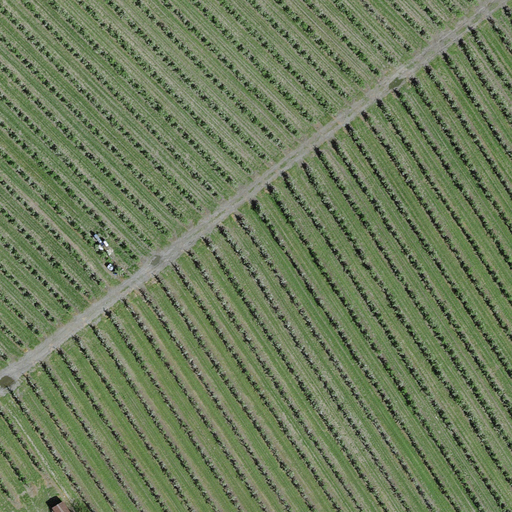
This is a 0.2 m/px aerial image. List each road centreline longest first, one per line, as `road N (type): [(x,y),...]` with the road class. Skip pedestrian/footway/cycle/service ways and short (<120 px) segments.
road 1 (track): [(0,383),(500,0)]
road 2 (track): [(0,397),(77,511)]
